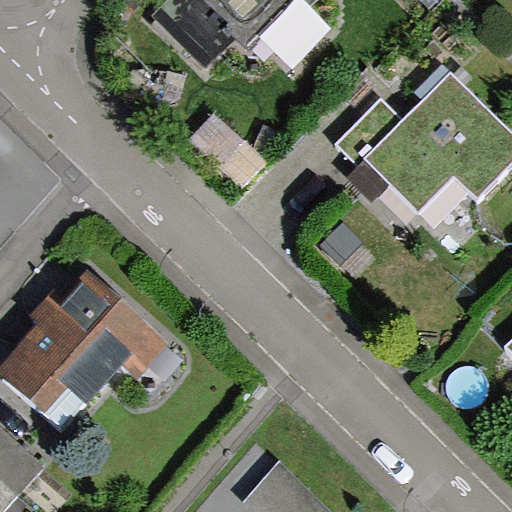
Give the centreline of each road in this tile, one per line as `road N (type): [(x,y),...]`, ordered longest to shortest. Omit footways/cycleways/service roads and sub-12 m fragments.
road 1 (residential): [(115,163),(471,511)]
road 2 (residential): [(0,290),(115,163)]
road 3 (residential): [(16,58),(115,163)]
